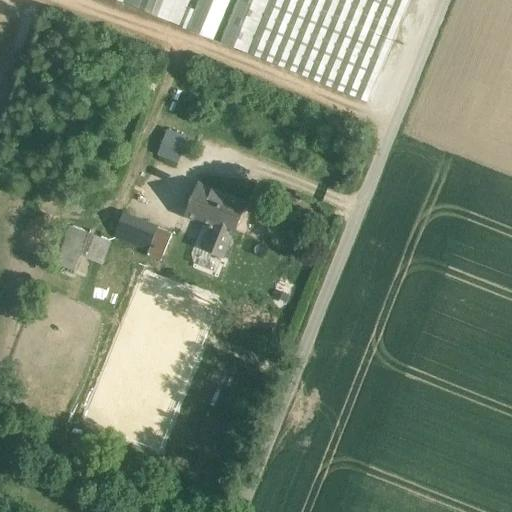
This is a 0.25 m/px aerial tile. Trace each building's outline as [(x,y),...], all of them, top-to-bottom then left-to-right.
[(190,0),(116,0),(180,26),(190,0)] [(199,0),(187,30),(213,40),(230,0),(237,0),(220,42),(368,103),(410,0),(199,0)] [(185,134),(166,127),(155,153),(174,161),(185,134)] [(199,183),(187,214),(200,219),(212,189),(199,183)] [(244,202),(212,189),(200,219),(211,223),(201,247),(222,255),(231,231),(232,232),(244,202)] [(158,228),(123,214),(115,234),(150,248),(158,228)] [(110,241),(72,227),(57,265),(75,271),(81,256),(101,264),(110,241)] [(172,234),(158,228),(150,248),(147,256),(161,262),(172,234)]
